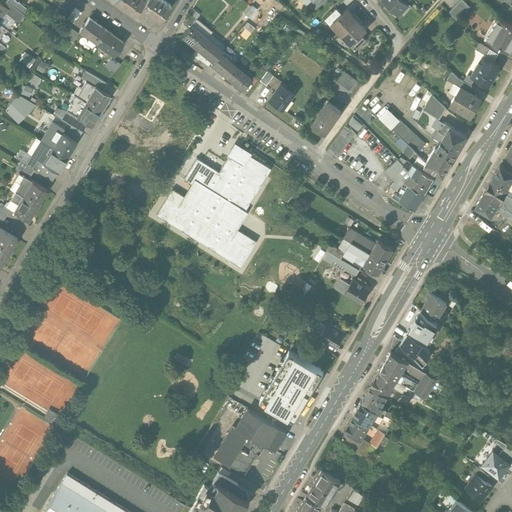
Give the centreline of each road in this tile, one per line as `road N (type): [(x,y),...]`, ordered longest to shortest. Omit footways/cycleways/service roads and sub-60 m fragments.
road 1 (secondary): [(430,240),(272,511)]
road 2 (residential): [(0,309),(158,50)]
road 3 (residential): [(314,165),(402,43),(367,1)]
road 4 (residential): [(158,50),(314,165)]
road 5 (secondary): [(511,102),(430,240)]
road 6 (residential): [(314,165),(430,240)]
